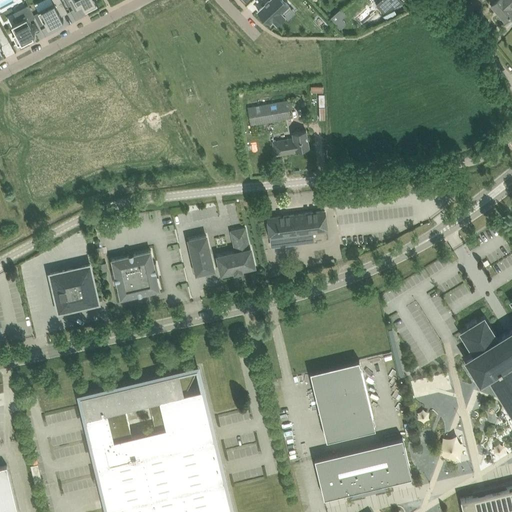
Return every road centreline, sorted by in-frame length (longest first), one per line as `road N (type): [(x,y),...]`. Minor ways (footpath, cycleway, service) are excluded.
road 1 (unclassified): [(0,263),(129,202),(469,163),(505,140)]
road 2 (tertiary): [(470,213),(412,251),(315,292),(0,364)]
road 3 (unknown): [(192,320),(159,233),(105,231),(96,212)]
road 4 (residential): [(143,0),(0,75)]
road 5 (unknown): [(10,391),(30,511)]
